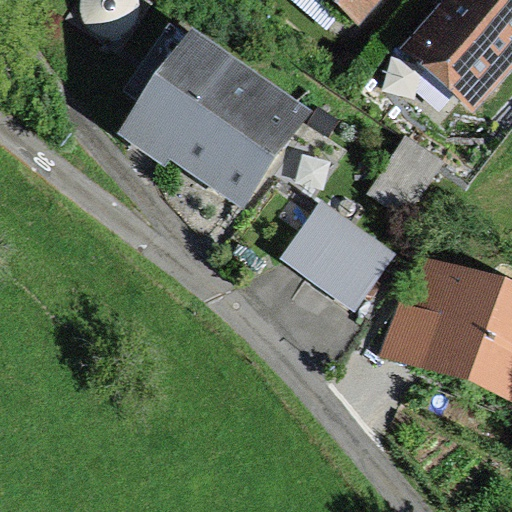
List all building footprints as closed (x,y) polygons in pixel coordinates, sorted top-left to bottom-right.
[(380,0),(328,0),(357,26),(380,0)] [(511,67),(511,5),(505,0),(454,0),(407,57),(474,113),(511,67)] [(298,121),(191,50),(129,143),(236,214),(298,121)] [(417,217),(450,163),(413,140),(380,194),(417,217)] [(384,263),(314,219),(287,263),(357,306),(384,263)] [(511,404),(511,307),(420,270),(386,353),(511,404)]
